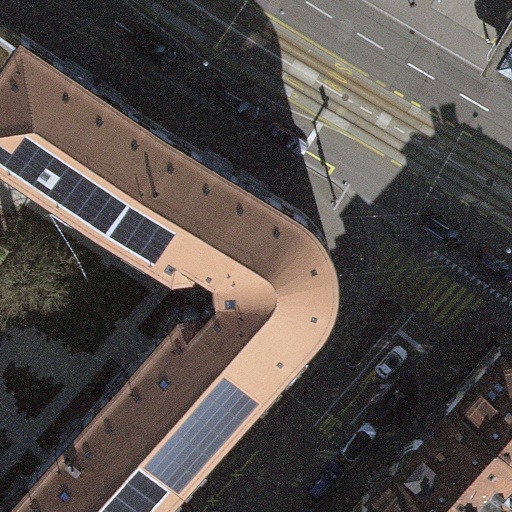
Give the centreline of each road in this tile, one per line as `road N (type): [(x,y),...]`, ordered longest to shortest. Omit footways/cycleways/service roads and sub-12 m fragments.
road 1 (primary): [(91,0),(210,84),(465,240)]
road 2 (residential): [(231,511),(465,240)]
road 3 (primary): [(460,93),(307,0)]
road 4 (primary): [(465,240),(460,93)]
